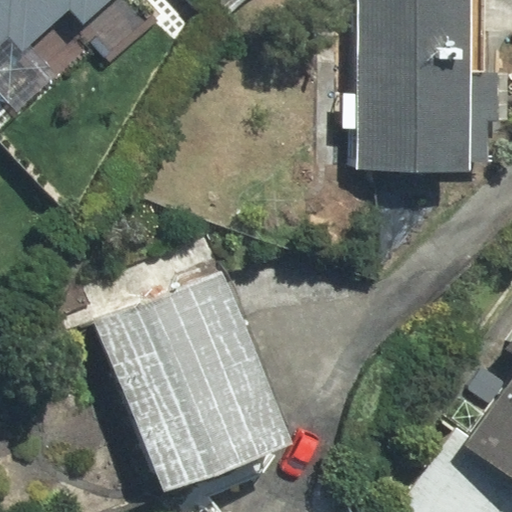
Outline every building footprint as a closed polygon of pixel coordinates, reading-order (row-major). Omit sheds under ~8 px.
[(0,0),(0,47),(13,35),(23,44),(67,0),(84,0),(101,17),(118,0),(0,0)] [(506,119),(506,74),(485,74),(485,0),(357,0),(357,169),(469,169),(469,161),(487,161),(487,119),(506,119)] [(291,441),(223,272),(97,322),(165,491),(291,441)] [(511,475),(511,347),(511,349),(511,385),(474,437),(469,445),(511,475)] [(402,504),(412,511),(509,511),(511,509),(511,475),(469,445),(474,437),(458,428),(402,504)]
